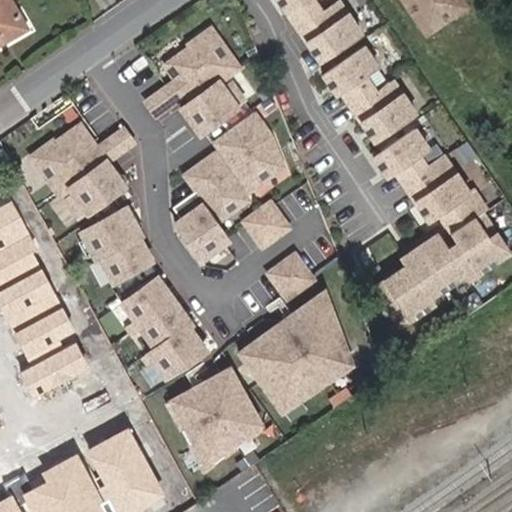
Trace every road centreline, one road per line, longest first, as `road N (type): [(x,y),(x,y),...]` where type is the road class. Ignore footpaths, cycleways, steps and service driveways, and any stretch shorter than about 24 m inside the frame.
road 1 (residential): [(90,55),(145,136),(157,236),(201,305)]
road 2 (residential): [(320,221),(201,305)]
